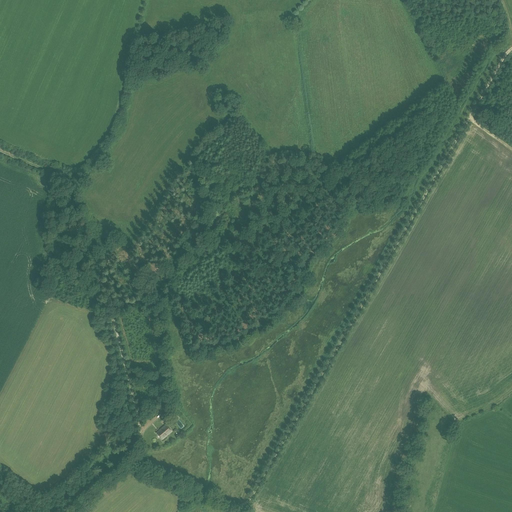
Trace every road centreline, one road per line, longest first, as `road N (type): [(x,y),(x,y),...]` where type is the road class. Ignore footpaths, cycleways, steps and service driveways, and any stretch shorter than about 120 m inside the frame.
road 1 (track): [(240,506),(511,48)]
road 2 (track): [(129,464),(141,439),(111,314),(51,234),(51,176),(0,150)]
